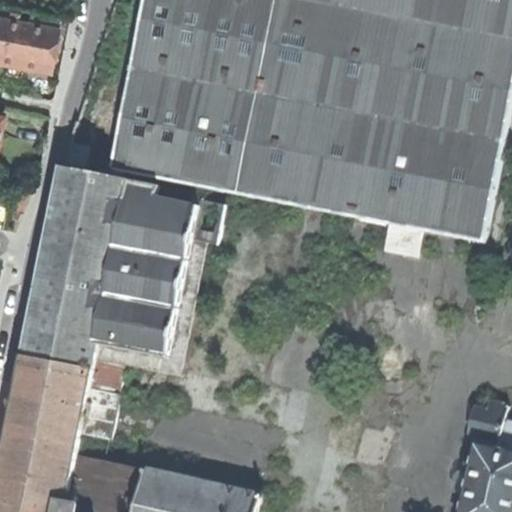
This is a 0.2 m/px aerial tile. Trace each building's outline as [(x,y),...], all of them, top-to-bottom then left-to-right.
[(511,0),(149,0),(116,173),(397,227),(428,233),(491,246),(511,136),(511,0)] [(0,20),(8,22),(9,14),(10,10),(0,7),(0,20)] [(10,10),(9,14),(17,16),(16,24),(27,26),(30,13),(10,10)] [(58,18),(30,13),(27,26),(56,31),(58,18)] [(9,14),(8,22),(16,24),(17,16),(9,14)] [(56,33),(63,34),(66,20),(58,18),(56,31),(56,33)] [(0,20),(0,64),(48,73),(52,51),(56,33),(56,31),(27,26),(16,24),(8,22),(0,20)] [(74,143),(66,168),(89,172),(93,147),(74,143)] [(66,168),(54,232),(123,246),(133,197),(136,181),(89,172),(66,168)] [(133,197),(161,203),(162,198),(164,187),(136,181),(133,197)] [(162,198),(172,200),(175,189),(164,187),(162,198)] [(172,200),(191,204),(193,193),(185,191),(175,189),(172,200)] [(206,207),(199,243),(225,248),(233,208),(222,204),(215,201),(205,195),(205,193),(185,189),(185,191),(193,193),(191,204),(206,207)] [(161,203),(133,197),(123,246),(112,298),(102,347),(132,353),(157,358),(175,362),(195,263),(151,254),(161,203)] [(172,200),(162,198),(161,203),(151,254),(195,263),(199,243),(206,207),(191,204),(172,200)] [(423,260),(428,233),(397,227),(392,254),(423,260)] [(123,246),(54,232),(43,284),(112,298),(123,246)] [(102,347),(112,298),(43,284),(28,358),(98,372),(102,347)] [(81,456),(110,462),(122,406),(130,367),(132,353),(102,347),(98,372),(81,456)] [(132,353),(130,367),(154,373),(157,358),(132,353)] [(98,372),(28,358),(0,500),(0,511),(69,511),(71,507),(81,456),(98,372)] [(502,448),(508,420),(511,406),(496,402),(493,412),(480,409),(475,433),(488,436),(486,444),(502,448)] [(110,462),(148,470),(161,414),(122,406),(110,462)] [(148,470),(265,497),(278,441),(161,414),(148,470)] [(502,448),(511,450),(511,421),(508,420),(502,448)] [(511,511),(511,450),(502,448),(486,444),(479,442),(463,511),(511,511)] [(81,456),(71,507),(80,509),(79,511),(99,511),(110,462),(81,456)] [(110,462),(99,511),(138,511),(148,470),(110,462)] [(261,511),(265,497),(148,470),(138,511),(261,511)]
